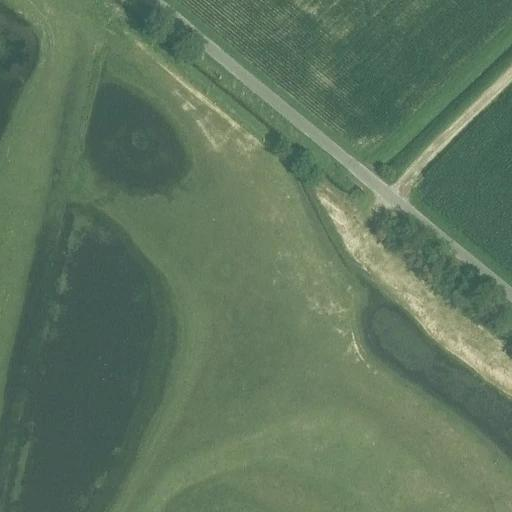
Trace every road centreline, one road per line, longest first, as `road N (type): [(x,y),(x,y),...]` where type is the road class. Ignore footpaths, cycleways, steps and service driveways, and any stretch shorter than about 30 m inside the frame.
road 1 (unclassified): [(511,294),(150,0)]
road 2 (track): [(389,195),(511,77)]
